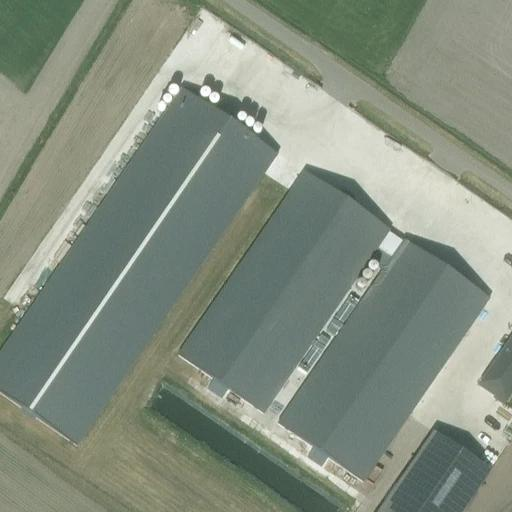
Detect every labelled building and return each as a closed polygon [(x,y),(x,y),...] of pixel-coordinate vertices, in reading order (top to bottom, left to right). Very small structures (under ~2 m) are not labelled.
[(180,91),(0,352),(0,397),(75,449),(276,156),(180,91)] [(402,173),(410,162),(389,148),(382,160),(402,173)] [(176,358),(262,416),(376,250),(390,260),(401,244),(387,234),(387,233),(302,174),(176,358)] [(487,302),(402,243),(401,244),(390,260),(276,426),(361,485),(487,302)] [(511,336),(478,386),(494,396),(492,399),(503,406),(511,393),(511,336)] [(432,434),(378,511),(461,511),(488,473),(432,434)]
